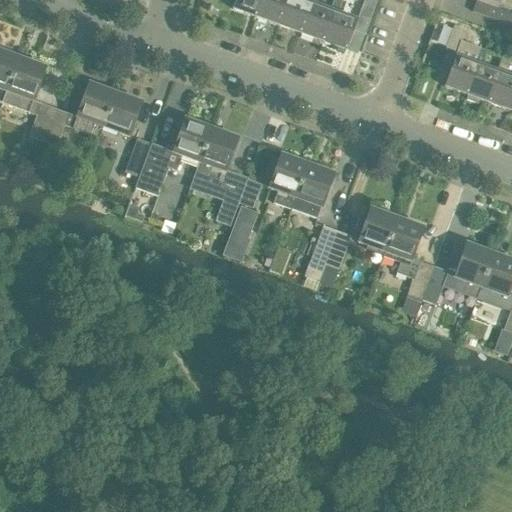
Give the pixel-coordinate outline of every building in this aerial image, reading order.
[(235,0),(232,10),(257,19),(263,0),(235,0)] [(263,0),(257,19),(279,27),(289,0),(263,0)] [(289,0),(279,27),(301,36),(313,5),(315,6),(317,0),(308,0),(307,3),(298,0),(289,0)] [(301,36),(323,44),(334,13),(338,15),(341,0),(333,0),(329,12),(315,6),(313,5),(301,36)] [(334,13),(323,44),(346,52),(353,32),(364,36),(377,0),(364,0),(356,21),(338,15),(334,13)] [(470,0),(476,2),(496,9),(499,0),(470,0)] [(472,13),(494,21),(498,10),(496,9),(476,2),(472,13)] [(511,14),(498,10),(494,21),(511,27),(511,14)] [(444,88),(468,97),(479,67),(482,67),(486,52),(461,43),(465,31),(454,27),(445,50),(456,54),(444,88)] [(0,104),(2,105),(19,59),(7,55),(6,52),(0,50),(0,104)] [(482,102),(491,105),(502,75),(504,76),(509,60),(501,58),(496,73),(482,67),(479,67),(468,97),(467,102),(481,107),(482,102)] [(28,138),(42,143),(54,110),(33,102),(45,69),(19,59),(2,105),(36,117),(28,138)] [(491,105),(511,113),(511,78),(504,76),(502,75),(491,105)] [(54,110),(42,143),(56,149),(64,127),(99,140),(103,129),(102,129),(115,95),(88,85),(76,118),(54,110)] [(141,104),(115,95),(102,129),(103,129),(129,139),(141,104)] [(181,158),(198,164),(211,130),(185,120),(172,154),(150,146),(138,179),(135,189),(156,197),(167,170),(175,173),(181,158)] [(211,130),(198,164),(210,168),(204,183),(227,192),(216,222),(230,228),(238,206),(247,181),(225,173),(237,140),(211,130)] [(124,174),(138,179),(150,146),(137,141),(124,174)] [(294,200),(307,166),(281,156),(268,190),(277,193),(273,205),(291,211),(295,200),(294,200)] [(333,175),(307,166),(294,200),(295,200),(321,209),(333,175)] [(261,186),(247,181),(238,206),(252,211),(261,186)] [(256,215),(240,209),(224,250),(241,256),(247,241),(256,215)] [(357,244),(384,254),(396,220),(370,210),(357,244)] [(396,220),(384,254),(382,258),(400,264),(396,275),(413,281),(407,297),(421,302),(433,268),(411,260),(422,229),(396,220)] [(304,279),(318,284),(337,233),(323,228),(304,279)] [(337,233),(318,284),(332,289),(350,238),(337,233)] [(492,255),(481,251),(466,245),(455,276),(433,268),(421,302),(435,307),(442,288),(475,300),(476,301),(492,255)] [(511,282),(511,262),(503,259),(493,255),(492,255),(476,301),(510,313),(503,332),(511,335),(511,297),(507,296),(511,282)] [(496,353),(508,358),(511,346),(511,335),(503,332),(496,353)]
